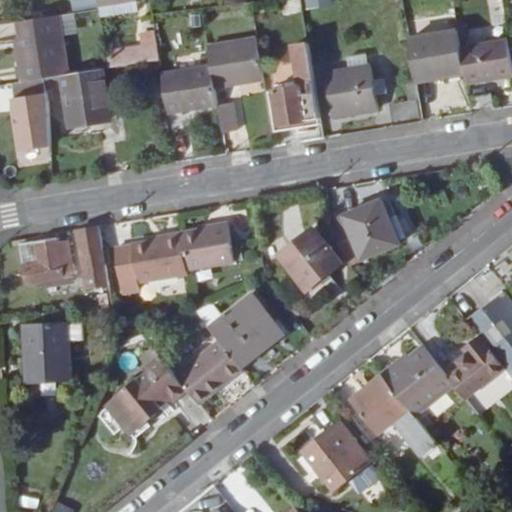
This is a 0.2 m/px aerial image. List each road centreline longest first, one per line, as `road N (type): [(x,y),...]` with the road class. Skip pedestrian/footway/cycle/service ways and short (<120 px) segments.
road 1 (residential): [(511,133),(0,216)]
road 2 (residential): [(139,511),(511,213)]
